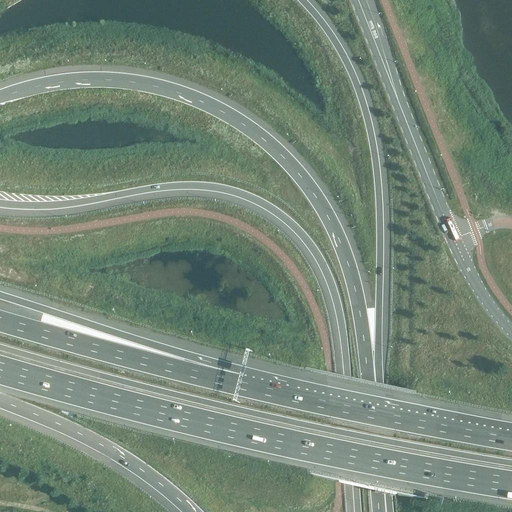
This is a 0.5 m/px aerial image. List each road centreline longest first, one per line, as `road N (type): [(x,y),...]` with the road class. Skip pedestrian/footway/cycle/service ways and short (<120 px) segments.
road 1 (motorway): [(0,203),(44,206),(206,185),(280,214),(312,247),(336,303),(357,511)]
road 2 (motorway): [(366,373),(340,245),(315,196),(264,140),(213,106),(153,85),(87,79),(0,96)]
road 3 (motorway): [(0,369),(224,429),(511,485)]
road 4 (motorway): [(511,463),(288,422),(0,349)]
road 5 (motorway): [(366,373),(378,309),(377,168),(359,89),(301,0)]
road 6 (motorway): [(273,391),(261,376),(0,294)]
road 7 (motorway): [(273,391),(0,322)]
road 8 (unclassified): [(454,244),(361,0)]
road 9 (motorway): [(511,437),(273,391)]
road 10 (motorway): [(0,401),(124,458),(191,511)]
road 11 (motorway): [(379,511),(366,373)]
